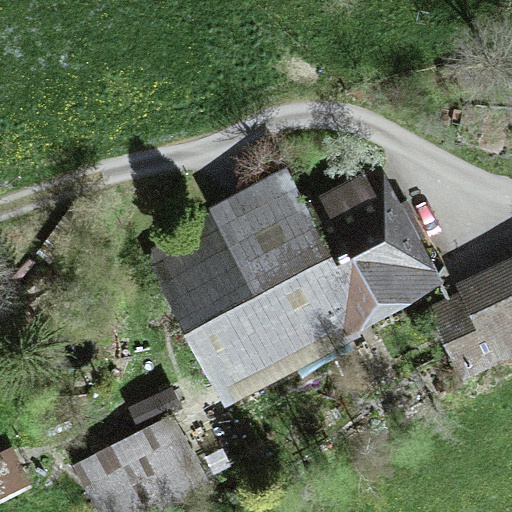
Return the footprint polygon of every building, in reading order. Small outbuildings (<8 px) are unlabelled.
[(334,309),(431,258),(402,202),(383,212),(362,173),(305,203),(288,171),(167,235),(182,265),(166,274),(214,363),(330,302),(334,309)] [(77,289),(68,287),(42,255),(10,280),(29,303),(23,310),(20,317),(17,325),(16,334),(16,342),(18,350),(21,358),(26,365),(32,371),(38,376),(46,380),(54,383),(62,384),(70,384),(78,382),(86,379),(93,375),(100,369),(105,363),(109,355),(112,347),(113,339),(113,331),(111,322),(108,314),(104,307),(98,301),(92,296),(85,291),(77,289)] [(462,367),(511,343),(511,273),(435,309),(462,367)] [(114,511),(134,511),(201,476),(171,421),(89,466),(114,511)] [(11,447),(0,452),(0,494),(28,480),(11,447)]
